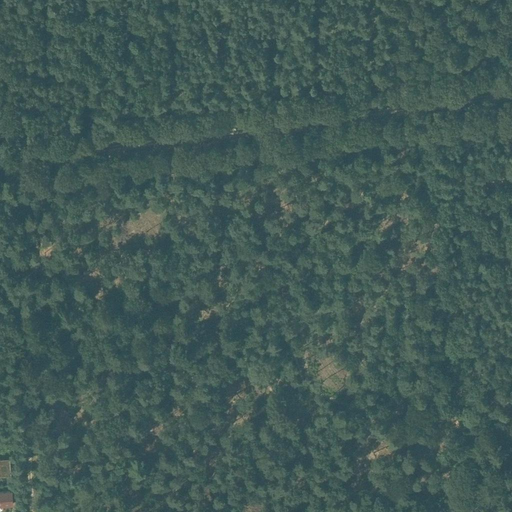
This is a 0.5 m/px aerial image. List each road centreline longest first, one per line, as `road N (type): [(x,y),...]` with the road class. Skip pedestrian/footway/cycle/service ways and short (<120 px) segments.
road 1 (track): [(0,158),(511,90)]
road 2 (track): [(21,343),(28,511)]
